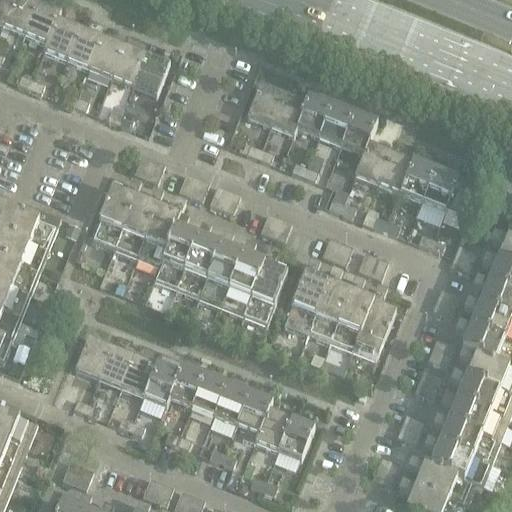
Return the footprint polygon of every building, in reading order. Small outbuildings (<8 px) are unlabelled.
[(0,0),(0,30),(2,32),(15,0),(0,0)] [(38,7),(20,0),(15,0),(2,32),(25,41),(38,7)] [(62,17),(38,7),(25,41),(47,50),(48,50),(58,24),(62,17)] [(80,33),(58,24),(48,50),(47,50),(43,58),(67,67),(80,33)] [(80,33),(67,67),(89,76),(103,42),(80,33)] [(103,42),(89,76),(112,85),(125,51),(103,42)] [(147,60),(125,51),(112,85),(133,94),(147,60)] [(170,69),(147,60),(133,94),(157,103),(170,69)] [(22,80),(18,90),(30,95),(33,85),(22,80)] [(45,90),(34,85),(33,85),(30,95),(41,100),(45,90)] [(248,124),(270,133),(283,99),(261,90),(248,124)] [(66,98),(62,108),(75,113),(79,103),(66,98)] [(283,99),(270,133),(294,143),(297,135),(296,135),(306,108),(283,99)] [(306,108),(296,135),(297,135),(318,143),(332,109),(309,100),(306,108)] [(79,103),(75,113),(86,117),(90,108),(79,103)] [(355,119),(332,109),(318,143),(342,153),(355,119)] [(111,116),(107,126),(119,131),(123,121),(111,116)] [(355,119),(342,153),(363,161),(364,162),(369,149),(370,149),(378,128),(355,119)] [(134,125),(123,121),(119,131),(130,135),(134,125)] [(363,161),(355,182),(377,191),(390,157),(370,149),(369,149),(364,162),(363,161)] [(251,150),(247,160),(258,165),(262,155),(251,150)] [(274,160),(262,155),(258,165),(270,170),(274,160)] [(412,166),(390,157),(377,191),(399,200),(412,166)] [(154,166),(142,161),(138,171),(150,175),(154,166)] [(165,171),(154,166),(150,175),(162,180),(165,171)] [(436,175),(412,166),(399,200),(422,209),(436,175)] [(295,168),(291,178),(303,183),(307,173),(295,168)] [(150,175),(138,171),(134,180),(146,185),(150,175)] [(319,178),(307,173),(303,183),(315,187),(319,178)] [(162,180),(150,175),(146,185),(158,190),(162,180)] [(458,184),(436,175),(422,209),(445,218),(458,184)] [(198,184),(187,179),(183,189),(195,193),(198,184)] [(210,189),(198,184),(195,193),(206,198),(210,189)] [(482,194),(458,184),(445,218),(468,227),(482,194)] [(116,256),(136,205),(142,192),(132,187),(126,201),(112,195),(92,247),(116,256)] [(195,193),(183,189),(179,198),(191,203),(195,193)] [(218,191),(214,201),(226,206),(229,196),(218,191)] [(206,198),(195,193),(191,203),(203,208),(206,198)] [(149,210),(136,205),(116,256),(138,265),(159,214),(164,201),(154,196),(149,210)] [(241,201),(229,196),(226,206),(237,210),(241,201)] [(226,206),(214,201),(210,210),(222,215),(226,206)] [(333,205),(329,215),(340,219),(344,209),(333,205)] [(159,214),(138,265),(159,274),(160,274),(180,223),(181,223),(186,210),(176,206),(171,219),(159,214)] [(237,210),(226,206),(222,215),(233,220),(237,210)] [(1,227),(0,226),(0,238),(48,258),(58,233),(61,224),(22,208),(18,217),(7,213),(1,227)] [(356,214),(344,209),(340,219),(353,224),(356,214)] [(269,220),(265,229),(277,234),(280,224),(269,220)] [(159,274),(154,287),(175,295),(196,244),(184,240),(190,226),(181,223),(180,223),(160,274),(159,274)] [(377,223),(374,233),(385,237),(389,227),(377,223)] [(292,229),(280,224),(277,234),(288,238),(292,229)] [(401,232),(389,227),(385,237),(397,242),(401,232)] [(71,229),(66,241),(75,245),(80,233),(71,229)] [(277,234),(265,229),(261,239),(273,243),(277,234)] [(196,244),(175,295),(198,304),(218,253),(206,248),(212,235),(202,231),(196,244)] [(288,238),(277,234),(273,243),(284,248),(288,238)] [(0,263),(40,280),(48,258),(0,238),(0,263)] [(511,244),(495,238),(491,248),(504,253),(499,265),(511,270),(511,244)] [(219,253),(218,253),(198,304),(220,313),(241,262),(229,257),(234,244),(224,240),(219,253)] [(422,241),(418,250),(430,255),(434,245),(422,241)] [(330,244),(326,254),(338,258),(342,249),(330,244)] [(446,250),(434,245),(430,255),(442,260),(446,250)] [(246,249),(241,262),(220,313),(242,322),(263,271),(251,266),(256,253),(246,249)] [(353,253),(342,249),(338,258),(350,263),(353,253)] [(469,253),(459,250),(455,261),(464,265),(469,253)] [(478,257),(469,253),(464,265),(474,269),(478,257)] [(338,258),(326,254),(322,263),(334,268),(338,258)] [(268,258),(263,271),(242,322),(267,332),(287,281),(273,275),(279,262),(268,258)] [(350,263),(338,258),(334,268),(346,273),(350,263)] [(365,259),(362,268),(374,273),(377,263),(365,259)] [(511,270),(499,265),(486,260),(482,270),(495,276),(490,287),(511,295),(511,270)] [(464,265),(455,261),(450,273),(459,277),(464,265)] [(0,289),(31,302),(40,280),(0,263),(0,289)] [(389,268),(377,263),(374,273),(385,277),(389,268)] [(474,269),(464,265),(459,277),(469,281),(474,269)] [(310,267),(308,274),(285,332),(307,341),(327,289),(315,284),(321,271),(310,267)] [(374,273),(362,268),(358,277),(370,282),(374,273)] [(385,277),(374,273),(370,282),(381,287),(385,277)] [(333,276),(327,289),(307,341),(329,349),(349,298),(338,293),(343,280),(333,276)] [(511,295),(490,287),(490,288),(477,282),(473,292),(486,298),(481,310),(511,321),(511,295)] [(360,302),(365,289),(355,285),(350,298),(349,298),(329,349),(351,358),(372,307),(360,302)] [(0,315),(22,324),(31,302),(0,289),(0,315)] [(372,307),(351,358),(376,368),(396,317),(382,311),(387,298),(377,294),(372,307)] [(442,294),(437,306),(446,309),(451,298),(442,294)] [(461,302),(451,298),(446,309),(456,313),(461,302)] [(477,320),(472,332),(511,347),(511,321),(481,310),(468,305),(464,315),(477,320)] [(446,309),(437,306),(432,317),(442,321),(446,309)] [(456,313),(446,309),(442,321),(451,325),(456,313)] [(0,341),(13,346),(22,324),(0,315),(0,341)] [(511,347),(472,332),(459,327),(455,337),(468,342),(463,354),(511,374),(511,347)] [(0,367),(4,369),(13,346),(0,341),(0,367)] [(72,386),(96,396),(100,387),(113,353),(89,343),(72,386)] [(437,343),(437,344),(433,355),(442,359),(447,347),(437,343)] [(456,351),(447,347),(442,359),(452,362),(456,351)] [(135,361),(113,353),(100,387),(121,395),(135,361)] [(511,400),(511,374),(463,354),(459,365),(472,371),(467,383),(511,400)] [(442,359),(433,355),(428,367),(437,370),(442,359)] [(452,362),(442,359),(437,370),(447,374),(452,362)] [(157,370),(135,361),(121,395),(144,404),(157,370)] [(179,379),(157,370),(144,404),(167,413),(170,406),(180,380),(179,379)] [(206,380),(182,371),(179,379),(180,380),(170,406),(192,414),(206,380)] [(434,379),(424,376),(419,387),(429,391),(434,379)] [(510,426),(511,420),(511,400),(467,383),(454,377),(450,387),(463,393),(458,405),(510,426)] [(443,383),(434,379),(429,391),(438,395),(443,383)] [(228,390),(206,380),(192,414),(215,424),(228,390)] [(429,391),(419,387),(415,399),(424,403),(429,391)] [(250,398),(228,390),(215,424),(237,432),(250,398)] [(438,395),(429,391),(424,403),(434,407),(438,395)] [(250,398),(237,432),(247,437),(244,444),(255,449),(258,441),(260,442),(270,415),(273,407),(250,398)] [(458,405),(445,400),(441,410),(454,415),(450,427),(501,448),(510,426),(458,405)] [(78,405),(74,415),(86,420),(89,410),(78,405)] [(101,415),(90,410),(89,410),(86,420),(97,424),(101,415)] [(0,443),(28,455),(38,431),(0,415),(0,443)] [(291,424),(270,415),(260,442),(258,441),(255,449),(278,458),(291,424)] [(416,424),(406,420),(402,432),(411,436),(416,424)] [(501,448),(450,427),(436,422),(432,432),(446,437),(441,450),(492,470),(501,448)] [(122,423),(118,433),(131,438),(134,428),(122,423)] [(315,433),(291,424),(278,458),(301,467),(315,433)] [(425,428),(416,424),(411,436),(421,439),(425,428)] [(146,432),(134,428),(131,438),(142,442),(146,432)] [(411,436),(402,432),(397,444),(407,447),(411,436)] [(421,439),(411,436),(407,447),(416,451),(421,439)] [(165,447),(173,450),(177,451),(180,442),(169,437),(165,447)] [(192,447),(181,442),(180,442),(177,451),(189,456),(192,447)] [(0,469),(20,477),(28,455),(0,443),(0,469)] [(492,470),(441,450),(427,444),(423,454),(437,460),(432,472),(476,490),(476,491),(482,494),(492,470)] [(214,455),(210,465),(221,469),(225,460),(214,455)] [(237,464),(226,460),(225,460),(221,469),(233,474),(237,464)] [(391,466),(382,462),(377,474),(386,478),(391,466)] [(432,472),(418,467),(412,464),(408,474),(421,479),(416,492),(466,511),(467,511),(476,491),(476,490),(432,472)] [(401,470),(391,466),(386,478),(396,482),(401,470)] [(71,467),(67,477),(79,482),(83,472),(71,467)] [(0,495),(11,499),(20,477),(0,469),(0,495)] [(94,477),(83,472),(79,482),(91,486),(94,477)] [(386,478),(377,474),(372,486),(382,490),(386,478)] [(79,482),(67,477),(63,486),(75,491),(79,482)] [(396,482),(386,478),(382,490),(391,494),(396,482)] [(91,486),(79,482),(75,491),(87,496),(91,486)] [(251,492),(263,497),(267,487),(255,483),(251,492)] [(163,489),(151,484),(147,493),(159,498),(163,489)] [(466,511),(416,492),(403,486),(399,496),(412,502),(407,511),(466,511)] [(278,492),(267,487),(263,497),(275,502),(278,492)] [(174,493),(163,489),(159,498),(171,503),(174,493)] [(159,498),(147,493),(143,503),(155,508),(159,498)] [(0,511),(5,511),(11,499),(0,495),(0,511)] [(194,501),(182,497),(178,506),(190,511),(194,501)] [(166,511),(171,503),(159,498),(155,508),(165,511),(166,511)] [(203,511),(206,506),(194,501),(190,511),(193,511),(203,511)] [(61,511),(89,511),(92,506),(82,502),(78,511),(67,511),(62,510),(61,511)]
